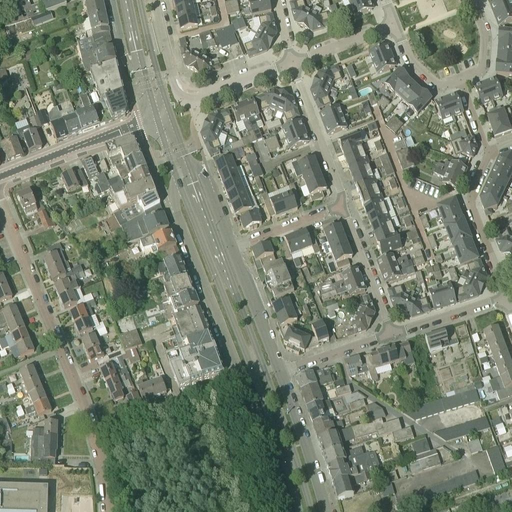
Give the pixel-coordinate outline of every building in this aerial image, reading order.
[(49,0),(31,7),(27,0),(25,0),(0,9),(0,16),(5,29),(66,6),(64,0),(49,0)] [(88,20),(105,16),(101,0),(84,0),(88,20)] [(175,11),(193,7),(191,0),(172,0),(173,2),(173,3),(174,3),(175,11)] [(249,5),(249,6),(252,17),(271,13),(268,0),(249,5)] [(492,8),(491,8),(493,13),(494,13),(496,17),(511,10),(511,8),(508,0),(492,7),(492,8)] [(226,10),(238,7),(237,1),(224,4),(226,10)] [(299,26),(304,28),(312,13),(311,12),(305,9),(303,1),(290,5),(291,8),(292,13),(295,23),(299,25),(299,26)] [(368,1),(351,7),(351,8),(355,18),(372,11),(372,10),(373,9),(371,4),(370,5),(368,1)] [(178,22),(196,18),(193,7),(175,11),(178,22)] [(238,7),(226,10),(227,16),(239,13),(238,7)] [(511,10),(496,17),(497,21),(496,21),(498,26),(499,26),(500,27),(511,22),(511,10)] [(313,13),(312,13),(304,28),(307,30),(309,31),(313,33),(323,30),(323,29),(327,28),(331,27),(327,14),(319,16),(313,13)] [(92,37),(109,33),(105,16),(88,20),(92,37)] [(39,17),(33,19),(36,26),(41,24),(39,17)] [(257,34),(256,35),(272,44),(274,39),(276,35),(274,24),(272,17),(259,19),(260,27),(257,34)] [(196,18),(178,22),(181,33),(198,29),(196,18)] [(242,19),(237,22),(240,31),(246,29),(242,19)] [(234,33),(240,31),(237,22),(231,24),(232,27),(234,33)] [(235,34),(234,33),(232,27),(215,34),(222,49),(229,46),(235,60),(243,57),(234,35),(235,34)] [(511,33),(499,32),(498,44),(499,44),(511,44),(511,33)] [(87,41),(77,45),(83,66),(78,67),(80,74),(85,72),(85,73),(101,69),(100,67),(116,62),(113,50),(109,33),(92,37),(93,39),(87,41)] [(212,42),(210,33),(198,36),(201,44),(207,43),(212,42)] [(87,41),(85,35),(83,36),(75,38),(77,45),(87,41)] [(269,49),(270,47),(272,44),(256,35),(256,36),(252,43),(244,46),(248,55),(249,59),(257,56),(267,52),(269,48),(269,49)] [(194,73),(201,57),(192,53),(187,54),(186,48),(184,40),(179,42),(180,49),(179,50),(185,68),(189,70),(188,70),(194,73)] [(511,44),(499,44),(498,54),(511,55),(511,44)] [(387,48),(369,55),(373,64),(373,65),(391,58),(389,54),(390,53),(388,49),(387,49),(387,48)] [(34,60),(32,53),(25,55),(28,62),(34,60)] [(511,55),(498,54),(498,64),(511,65),(511,55)] [(201,57),(194,73),(199,75),(203,77),(220,71),(218,64),(212,67),(210,62),(201,57)] [(391,58),(373,65),(374,66),(377,75),(395,68),(394,67),(395,67),(393,62),(392,62),(391,58)] [(497,64),(496,75),(511,76),(511,65),(498,64),(497,64)] [(102,103),(124,94),(117,66),(90,74),(101,102),(102,103)] [(342,81),(337,68),(329,71),(319,74),(317,78),(315,83),(331,91),(331,89),(334,83),(342,81)] [(0,80),(1,86),(11,84),(7,70),(0,71),(0,80)] [(399,72),(385,87),(393,94),(394,95),(394,94),(407,81),(407,80),(399,72)] [(407,81),(394,94),(395,95),(402,101),(414,87),(407,81)] [(489,84),(485,86),(492,103),(502,99),(495,82),(494,82),(493,81),(489,83),(489,84)] [(315,102),(318,110),(319,110),(331,105),(328,97),(330,92),(331,91),(315,83),(312,88),(313,88),(311,92),(315,102)] [(476,89),(475,90),(481,107),(491,103),(492,103),(485,86),(481,87),(480,86),(475,88),(476,89)] [(414,87),(402,101),(409,107),(410,108),(422,94),(414,87)] [(269,109),(275,112),(276,112),(283,96),(278,94),(274,92),(264,96),(264,97),(257,99),(262,112),(269,109)] [(91,106),(99,127),(125,117),(128,112),(124,94),(102,103),(101,102),(91,106)] [(373,94),(367,96),(372,108),(377,106),(373,94)] [(410,108),(409,109),(410,109),(417,116),(431,101),(422,94),(410,108)] [(298,118),(299,118),(296,110),(292,100),(288,98),(283,96),(276,112),(277,113),(283,115),(286,123),(298,118)] [(450,99),(446,101),(452,118),(453,118),(462,114),(456,97),(455,97),(454,96),(449,98),(450,99)] [(99,127),(91,106),(89,106),(85,97),(80,99),(85,112),(75,116),(82,134),(99,127)] [(386,102),(382,98),(376,104),(378,110),(386,102)] [(242,106),(256,142),(262,140),(258,130),(257,130),(255,124),(260,122),(256,111),(252,102),(251,101),(246,103),(246,104),(242,106)] [(437,105),(436,105),(442,122),(451,119),(452,118),(446,101),(442,103),(441,102),(436,104),(437,105)] [(389,105),(386,102),(381,107),(384,110),(389,105)] [(75,116),(71,106),(63,108),(65,112),(59,114),(69,139),(82,134),(75,116)] [(244,147),(256,142),(242,106),(238,108),(237,107),(232,109),(232,110),(238,125),(243,123),(248,134),(246,135),(248,138),(241,141),(242,142),(244,147)] [(59,114),(57,109),(52,111),(51,113),(50,115),(49,117),(49,119),(52,126),(50,127),(57,144),(69,139),(59,114)] [(338,109),(321,116),(321,117),(320,117),(322,122),(323,122),(325,126),(342,119),(342,118),(338,109)] [(496,115),(491,117),(487,118),(494,140),(511,133),(511,127),(510,129),(505,116),(510,114),(509,110),(506,111),(502,112),(496,115)] [(207,121),(205,127),(221,134),(222,133),(224,127),(232,124),(227,111),(220,114),(209,118),(208,122),(207,121)] [(37,115),(42,128),(49,125),(44,112),(37,115)] [(37,118),(29,121),(33,131),(41,128),(37,118)] [(390,131),(398,122),(393,118),(385,127),(390,131)] [(329,135),(329,136),(346,129),(343,120),(342,119),(325,126),(327,130),(326,130),(328,135),(329,135)] [(273,130),(281,127),(279,121),(271,124),(273,130)] [(273,130),(271,124),(271,122),(265,124),(268,132),(273,130)] [(398,122),(390,131),(395,135),(403,126),(398,122)] [(300,123),(282,130),(286,139),(286,140),(304,134),(302,130),(303,129),(301,124),(300,124),(300,123)] [(221,135),(221,134),(205,127),(203,132),(201,136),(205,144),(205,146),(208,153),(209,153),(218,149),(221,148),(218,141),(221,135)] [(19,137),(20,140),(23,139),(30,155),(42,150),(35,133),(30,135),(27,129),(16,133),(18,138),(19,137)] [(14,141),(1,146),(2,150),(4,154),(6,154),(9,163),(22,158),(17,146),(21,144),(20,140),(19,137),(18,138),(16,133),(11,135),(14,141)] [(305,138),(304,134),(286,140),(287,141),(290,151),(308,144),(307,143),(308,143),(306,137),(305,138)] [(341,151),(361,143),(358,134),(337,142),(341,151)] [(266,148),(278,143),(276,137),(264,142),(266,148)] [(477,150),(473,140),(463,144),(461,141),(451,145),(456,157),(462,155),(472,159),(477,150)] [(120,154),(137,148),(136,143),(130,141),(105,151),(110,162),(121,157),(120,154)] [(268,153),(269,153),(280,149),(278,143),(266,148),(268,153)] [(345,161),(365,153),(361,143),(341,151),(341,152),(342,152),(345,161)] [(116,167),(141,158),(137,148),(120,154),(121,157),(110,162),(112,168),(115,167),(116,167)] [(209,153),(210,157),(220,154),(218,149),(209,153)] [(398,160),(409,156),(407,150),(396,154),(398,160)] [(219,176),(236,169),(233,163),(240,160),(236,151),(233,152),(228,154),(229,154),(217,159),(219,164),(215,165),(219,176)] [(349,170),(369,163),(365,153),(345,161),(349,170)] [(511,155),(499,160),(498,162),(497,163),(496,166),(496,167),(494,170),(511,178),(511,175),(511,155)] [(400,166),(412,162),(409,156),(398,160),(400,166)] [(302,177),(318,171),(314,160),(310,162),(308,157),(296,161),(296,163),(298,167),(293,169),(297,178),(302,177)] [(122,183),(145,169),(141,158),(116,167),(118,173),(117,173),(122,183)] [(104,174),(108,172),(106,166),(104,161),(94,166),(93,162),(82,166),(89,181),(96,178),(99,185),(97,186),(101,195),(111,190),(104,174)] [(412,162),(400,166),(402,171),(414,167),(412,162)] [(435,170),(461,181),(463,177),(464,177),(467,172),(466,172),(466,171),(446,162),(443,167),(438,164),(435,170)] [(352,180),(372,172),(370,166),(369,163),(349,170),(352,180)] [(114,198),(150,182),(145,169),(122,183),(122,184),(111,190),(114,198)] [(223,186),(240,180),(236,169),(219,176),(223,186)] [(459,185),(461,181),(435,170),(433,174),(444,179),(441,184),(457,191),(458,191),(460,186),(459,185)] [(506,188),(511,178),(494,170),(490,180),(506,188)] [(87,188),(84,180),(80,171),(61,180),(61,179),(54,176),(47,179),(52,189),(61,185),(66,197),(87,188)] [(271,174),(274,180),(280,177),(277,171),(271,174)] [(306,188),(322,181),(318,171),(302,177),(306,188)] [(356,189),(376,182),(372,172),(352,180),(356,189)] [(227,197),(244,190),(240,180),(223,186),(227,197)] [(506,188),(490,180),(485,190),(501,198),(506,188)] [(322,181),(306,188),(312,204),(324,199),(322,194),(326,192),(322,181)] [(137,203),(156,196),(150,182),(114,198),(120,211),(137,203)] [(359,199),(380,191),(376,182),(356,189),(359,199)] [(231,207),(248,201),(244,190),(227,197),(231,207)] [(501,198),(485,190),(484,193),(483,194),(481,197),(481,198),(480,200),(486,217),(492,215),(490,211),(497,208),(501,198)] [(301,205),(295,191),(290,193),(291,195),(280,199),(286,215),(297,211),(295,207),(301,205)] [(364,209),(383,201),(380,191),(359,199),(363,209),(364,209)] [(37,211),(33,202),(29,192),(17,197),(25,216),(37,211)] [(127,224),(159,204),(156,196),(137,203),(138,205),(121,212),(127,224)] [(276,219),(286,215),(280,199),(270,203),(269,201),(263,203),(269,217),(274,215),(276,219)] [(248,201),(231,207),(235,218),(239,216),(251,211),(252,211),(248,201)] [(367,218),(387,211),(387,210),(383,201),(364,209),(367,218)] [(459,211),(455,201),(437,208),(441,218),(459,211)] [(148,239),(168,229),(159,204),(127,224),(128,225),(120,227),(128,245),(147,237),(148,239)] [(261,226),(257,217),(257,215),(253,217),(251,211),(239,216),(241,221),(240,222),(244,233),(249,231),(249,233),(257,230),(256,228),(261,226)] [(371,228),(391,220),(387,211),(367,218),(371,228)] [(462,221),(459,211),(441,218),(445,227),(462,221)] [(45,212),(38,215),(44,231),(56,227),(53,219),(48,220),(45,212)] [(62,214),(55,212),(53,217),(60,220),(62,214)] [(60,230),(65,227),(61,220),(56,223),(60,230)] [(375,237),(394,230),(391,220),(371,228),(375,237)] [(445,227),(445,228),(448,238),(467,230),(463,220),(462,221),(445,227)] [(490,227),(493,233),(506,228),(503,222),(490,227)] [(328,244),(344,238),(340,227),(335,229),(333,224),(322,228),(328,244)] [(157,256),(176,248),(168,229),(148,239),(149,242),(140,246),(143,255),(151,252),(153,257),(157,256)] [(378,247),(398,239),(394,230),(375,237),(378,246),(378,247)] [(471,241),(467,230),(448,238),(453,248),(453,247),(471,241)] [(506,231),(494,235),(501,253),(504,255),(509,258),(511,251),(511,239),(509,238),(506,231)] [(313,251),(318,249),(313,235),(307,237),(306,233),(295,237),(301,254),(302,254),(312,249),(313,251)] [(292,258),(301,254),(295,237),(284,241),(286,245),(281,247),(286,261),(292,259),(292,258)] [(332,254),(348,248),(344,238),(328,244),(332,254)] [(398,239),(378,247),(381,257),(402,249),(398,239)] [(474,250),(471,241),(453,247),(456,256),(457,257),(474,250)] [(48,272),(67,264),(67,263),(60,266),(56,254),(62,252),(59,245),(46,251),(49,258),(43,260),(48,272)] [(276,265),(269,246),(264,248),(263,246),(256,249),(256,250),(252,252),(256,263),(259,266),(263,270),(276,265)] [(160,262),(178,255),(176,248),(157,256),(160,262)] [(348,248),(332,254),(338,271),(350,266),(348,261),(352,259),(348,248)] [(478,260),(474,250),(457,257),(457,258),(461,267),(478,260)] [(416,260),(422,258),(420,252),(414,254),(416,260)] [(160,278),(184,269),(178,255),(160,262),(160,263),(165,260),(167,265),(157,269),(160,278)] [(382,274),(408,264),(408,263),(406,259),(400,261),(398,256),(393,257),(378,263),(378,264),(377,265),(379,270),(380,269),(382,274)] [(434,259),(436,265),(442,262),(440,256),(434,259)] [(416,260),(411,262),(413,268),(424,264),(422,258),(416,260)] [(293,261),(296,269),(301,267),(298,259),(293,261)] [(408,263),(408,264),(382,274),(383,278),(382,279),(384,284),(385,283),(386,284),(406,276),(404,271),(413,268),(411,262),(408,263)] [(467,280),(466,281),(482,289),(485,284),(484,284),(486,280),(480,262),(467,266),(470,274),(467,280)] [(275,301),(287,296),(286,295),(293,293),(289,281),(294,279),(292,272),(286,274),(281,263),(276,265),(263,270),(266,278),(264,278),(264,279),(265,281),(265,283),(266,285),(266,286),(267,288),(268,290),(268,291),(270,293),(272,293),(275,301)] [(66,280),(83,273),(81,267),(70,271),(67,264),(48,272),(53,283),(65,278),(66,280)] [(164,288),(188,279),(184,269),(160,278),(164,288)] [(321,297),(361,282),(359,277),(360,277),(358,272),(357,272),(357,271),(341,277),(343,282),(332,287),(331,282),(318,287),(322,297),(321,297)] [(59,299),(73,294),(73,293),(80,290),(77,282),(85,278),(85,277),(83,274),(83,273),(66,280),(68,283),(55,288),(59,299)] [(440,273),(434,275),(436,281),(442,279),(440,273)] [(170,302),(193,294),(188,279),(164,288),(163,288),(169,302),(170,302)] [(455,292),(460,304),(478,298),(480,294),(482,289),(466,281),(466,282),(463,289),(455,292)] [(361,282),(321,297),(323,302),(340,295),(340,296),(344,294),(347,293),(349,298),(365,292),(364,291),(365,291),(363,286),(362,286),(361,282)] [(449,287),(439,290),(445,307),(448,306),(449,307),(454,306),(454,305),(455,304),(449,287)] [(7,288),(0,291),(0,304),(12,300),(7,288)] [(400,288),(387,293),(394,311),(398,312),(398,313),(403,315),(410,299),(403,295),(400,288)] [(441,308),(445,307),(439,290),(429,293),(435,310),(436,310),(436,311),(441,310),(441,308)] [(73,294),(59,299),(64,311),(78,305),(73,294)] [(175,314),(176,313),(178,318),(199,310),(198,307),(198,306),(193,294),(170,302),(175,314)] [(85,304),(93,301),(91,296),(83,299),(85,304)] [(276,318),(293,311),(287,296),(275,301),(277,306),(272,308),(276,318)] [(355,317),(370,324),(373,319),(374,315),(368,297),(362,299),(365,305),(361,307),(360,307),(355,317)] [(418,302),(410,299),(403,315),(408,317),(412,319),(430,312),(425,300),(418,302)] [(75,325),(88,320),(87,319),(93,316),(90,309),(96,307),(93,301),(85,304),(87,307),(70,314),(75,325)] [(328,314),(333,312),(339,310),(337,305),(326,309),(328,314)] [(7,326),(20,320),(15,309),(0,315),(0,327),(6,325),(7,326)] [(177,328),(203,319),(200,310),(199,310),(178,318),(174,320),(177,328)] [(288,325),(289,326),(297,322),(293,311),(276,318),(280,328),(288,325)] [(368,329),(370,324),(355,317),(351,326),(353,330),(346,332),(348,339),(366,333),(368,329)] [(180,337),(206,327),(203,319),(177,328),(180,337)] [(11,337),(25,331),(20,320),(7,326),(11,337)] [(88,320),(75,325),(79,337),(93,331),(88,320)] [(314,335),(318,345),(329,341),(322,324),(311,328),(314,335)] [(98,333),(104,330),(102,325),(96,328),(98,333)] [(286,326),(289,326),(288,325),(280,328),(278,329),(284,344),(283,345),(287,346),(286,350),(292,353),(300,335),(289,330),(288,331),(286,326)] [(206,327),(180,337),(184,346),(209,336),(206,327)] [(487,345),(501,340),(497,329),(483,334),(487,345)] [(11,350),(29,342),(25,331),(11,337),(5,339),(10,350),(11,350)] [(122,345),(139,339),(136,332),(119,338),(122,345)] [(429,354),(458,345),(457,342),(448,345),(444,334),(425,340),(429,354)] [(319,347),(318,345),(314,335),(315,339),(309,341),(309,339),(300,335),(292,353),(298,356),(300,352),(304,354),(305,353),(319,347)] [(210,337),(209,336),(184,346),(178,348),(164,354),(178,391),(190,387),(202,382),(203,382),(224,374),(220,365),(221,365),(220,364),(216,354),(214,348),(210,337)] [(86,354),(100,348),(95,337),(81,342),(86,354)] [(125,353),(135,349),(142,347),(139,339),(122,345),(123,350),(124,349),(125,353)] [(492,357),(506,351),(501,340),(487,345),(492,357)] [(29,342),(11,350),(15,361),(34,353),(29,342)] [(386,352),(390,366),(398,364),(404,362),(405,368),(414,365),(408,345),(386,352)] [(465,347),(468,357),(474,355),(471,345),(465,347)] [(124,349),(123,350),(112,354),(109,349),(101,352),(100,348),(86,354),(91,365),(107,358),(109,363),(112,362),(112,361),(117,359),(121,357),(126,355),(125,353),(124,349)] [(126,355),(127,360),(137,356),(135,349),(125,353),(126,355)] [(496,368),(510,363),(506,351),(492,357),(496,368)] [(390,367),(390,366),(386,352),(365,358),(369,372),(368,373),(371,383),(378,381),(374,370),(381,369),(390,367)] [(117,359),(121,369),(125,367),(123,362),(121,357),(117,359)] [(357,376),(368,373),(369,372),(365,358),(344,365),(349,380),(358,377),(357,376)] [(500,380),(511,375),(511,368),(510,363),(496,368),(500,379),(500,380)] [(105,385),(128,375),(126,369),(115,374),(112,367),(100,372),(105,385)] [(24,385),(37,380),(33,369),(20,374),(24,385)] [(317,389),(318,389),(332,384),(330,377),(324,379),(322,372),(312,375),(296,381),(301,393),(316,387),(317,389)] [(128,375),(105,385),(111,398),(112,397),(115,403),(124,399),(122,393),(123,393),(120,385),(131,381),(128,375)] [(511,375),(500,380),(500,379),(495,381),(499,392),(496,393),(499,403),(511,398),(511,375)] [(480,383),(483,382),(482,380),(481,378),(471,381),(473,386),(474,386),(480,383)] [(29,397),(42,391),(37,380),(24,385),(24,386),(20,387),(25,398),(29,397)] [(149,386),(155,399),(166,395),(161,381),(155,384),(149,386)] [(155,399),(149,386),(143,388),(142,384),(136,386),(144,404),(155,399)] [(7,392),(13,390),(11,386),(6,388),(5,386),(0,388),(0,395),(8,393),(7,392)] [(466,393),(475,390),(474,386),(454,392),(455,396),(459,395),(466,393)] [(324,403),(318,389),(317,389),(316,387),(301,393),(307,409),(324,403)] [(338,398),(351,394),(349,387),(345,388),(335,391),(338,398)] [(469,405),(479,403),(475,390),(466,393),(469,405)] [(33,408),(46,402),(42,391),(29,397),(33,407),(33,408)] [(463,407),(469,405),(466,393),(459,395),(463,407)] [(132,396),(136,406),(141,404),(137,394),(132,396)] [(457,409),(463,407),(459,395),(455,396),(453,397),(457,409)] [(130,409),(136,406),(132,396),(126,398),(130,409)] [(451,411),(457,409),(453,397),(447,399),(451,411)] [(445,413),(451,411),(447,399),(441,401),(445,413)] [(351,412),(364,408),(366,408),(363,401),(349,406),(351,412)] [(439,415),(445,413),(441,401),(435,403),(439,415)] [(33,408),(33,407),(25,411),(27,416),(35,413),(38,419),(51,414),(46,402),(33,408)] [(313,425),(327,420),(325,414),(332,411),(329,402),(324,403),(307,409),(313,425)] [(433,417),(439,415),(435,403),(429,405),(433,417)] [(371,423),(381,420),(381,419),(385,418),(382,410),(374,405),(366,408),(364,408),(371,423)] [(427,418),(433,417),(429,405),(423,407),(427,418)] [(420,420),(427,418),(423,407),(417,409),(420,420)] [(414,422),(420,420),(417,409),(401,414),(414,422)] [(327,420),(313,425),(317,438),(343,429),(341,423),(336,425),(334,419),(335,418),(327,420)] [(484,431),(489,430),(486,419),(480,420),(484,431)] [(0,434),(10,430),(6,420),(0,422),(0,434)] [(401,432),(398,422),(383,426),(381,420),(371,423),(351,429),(351,430),(318,441),(323,457),(343,451),(340,444),(345,442),(345,441),(354,438),(355,441),(377,434),(378,439),(392,435),(401,432)] [(478,433),(484,431),(480,420),(475,422),(478,433)] [(473,435),(478,433),(475,422),(469,424),(473,435)] [(467,436),(473,435),(469,424),(464,425),(467,436)] [(44,431),(40,431),(40,438),(57,439),(57,425),(44,425),(44,431)] [(462,438),(467,436),(464,425),(458,427),(462,438)] [(456,440),(462,438),(458,427),(453,429),(456,440)] [(401,432),(392,435),(395,444),(413,438),(410,429),(401,432)] [(451,441),(456,440),(453,429),(447,431),(451,441)] [(445,443),(451,441),(447,431),(433,435),(445,443)] [(40,438),(37,438),(37,460),(31,460),(31,466),(55,467),(55,453),(56,453),(57,439),(40,438)] [(469,450),(480,446),(478,440),(467,444),(469,450)] [(427,442),(412,447),(415,458),(431,453),(427,442)] [(2,457),(12,457),(12,446),(2,450),(2,457)] [(471,456),(482,452),(480,446),(469,450),(471,456)] [(488,457),(499,453),(497,448),(486,452),(488,457)] [(363,457),(361,449),(344,455),(343,451),(323,457),(327,469),(363,457)] [(490,462),(501,458),(499,453),(488,457),(490,462)] [(373,473),(373,472),(368,456),(369,456),(369,455),(363,457),(327,469),(332,486),(373,473)] [(437,456),(408,466),(412,476),(441,467),(437,456)] [(391,459),(394,465),(400,463),(398,457),(391,459)] [(492,467),(502,463),(501,458),(490,462),(492,467)] [(493,472),(504,469),(502,463),(492,467),(493,472)] [(495,478),(506,474),(504,469),(493,472),(495,478)] [(373,473),(332,486),(337,502),(355,497),(354,495),(351,488),(370,482),(370,480),(378,478),(376,472),(373,472),(373,473)] [(474,485),(479,483),(475,473),(470,475),(474,485)] [(469,487),(474,485),(470,475),(465,476),(469,487)] [(463,489),(469,487),(465,476),(459,478),(463,489)] [(458,491),(463,489),(459,478),(454,480),(458,491)] [(453,493),(458,491),(454,480),(449,482),(453,493)] [(449,482),(444,484),(447,495),(453,493),(449,482)] [(382,493),(392,490),(390,484),(380,488),(382,493)] [(442,497),(447,495),(444,484),(438,486),(442,497)] [(437,498),(442,497),(438,486),(433,488),(437,498)] [(47,511),(48,490),(0,488),(0,511),(47,511)] [(431,500),(437,498),(433,488),(428,490),(431,500)] [(384,499),(394,495),(392,490),(382,493),(384,499)] [(426,502),(431,500),(428,490),(422,492),(426,502)] [(421,504),(426,502),(422,492),(417,494),(421,504)] [(416,506),(421,504),(417,494),(412,496),(416,506)] [(410,508),(416,506),(412,496),(406,498),(410,508)] [(405,510),(410,508),(406,498),(401,499),(405,510)] [(399,511),(405,510),(401,499),(396,501),(399,511)]
